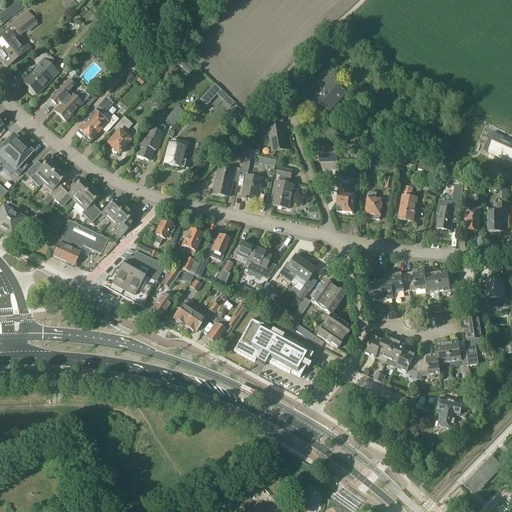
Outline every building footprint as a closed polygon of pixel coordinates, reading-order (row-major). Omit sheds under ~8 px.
[(0,21),(2,24),(12,16),(7,9),(0,15),(0,21)] [(28,11),(10,25),(11,26),(3,32),(7,37),(0,42),(0,59),(6,68),(27,51),(31,48),(26,42),(22,46),(18,41),(22,38),(20,36),(26,32),(27,34),(37,26),(36,24),(37,23),(28,11)] [(124,34),(118,28),(104,43),(111,49),(124,34)] [(38,66),(34,71),(23,82),(30,88),(29,90),(29,91),(33,95),(35,95),(36,94),(38,95),(50,82),(44,77),(47,73),(45,72),(55,60),(46,52),(34,61),(38,66)] [(188,75),(194,69),(180,55),(174,61),(188,75)] [(159,72),(153,69),(150,74),(156,78),(159,72)] [(325,95),(319,102),(325,108),(326,108),(329,111),(346,93),(337,84),(340,81),(327,69),(319,78),(330,88),(328,90),(326,88),(322,92),(325,95)] [(129,74),(124,80),(129,85),(134,78),(129,74)] [(141,77),(136,81),(140,85),(141,85),(142,86),(146,82),(141,77)] [(75,86),(69,80),(51,100),(56,105),(57,104),(60,107),(55,112),(66,123),(82,105),(71,95),(70,96),(68,94),(75,86)] [(221,91),(214,85),(200,100),(206,106),(217,95),(221,91)] [(227,96),(223,101),(230,108),(234,103),(227,96)] [(179,108),(167,122),(173,127),(185,114),(184,113),(180,109),(179,108)] [(77,133),(83,139),(102,118),(95,112),(77,133)] [(102,118),(83,139),(89,144),(101,131),(106,135),(119,121),(114,116),(112,119),(106,113),(102,118)] [(134,125),(125,117),(116,128),(119,131),(108,144),(119,154),(130,142),(130,141),(133,137),(128,132),(134,125)] [(268,134),(271,152),(287,150),(283,126),(273,127),(272,122),(260,124),(262,135),(268,134)] [(144,140),(137,156),(150,161),(154,150),(156,150),(162,134),(150,129),(146,140),(144,140)] [(496,156),(511,163),(511,141),(509,140),(493,132),(484,151),(496,156)] [(0,156),(6,162),(22,144),(13,136),(4,145),(0,141),(0,156)] [(186,144),(172,140),(166,164),(185,168),(186,161),(182,160),(186,144)] [(32,153),(22,144),(6,162),(15,170),(13,172),(18,177),(28,167),(23,163),(32,153)] [(336,163),(335,144),(318,145),(319,164),(336,163)] [(419,165),(420,156),(401,153),(399,161),(419,165)] [(241,169),(240,172),(248,174),(252,155),(245,154),(241,169)] [(418,170),(438,175),(441,164),(421,159),(418,170)] [(35,164),(26,174),(34,182),(38,179),(43,183),(57,169),(48,160),(40,169),(35,164)] [(240,172),(241,169),(232,167),(231,173),(219,170),(214,193),(228,197),(232,181),(238,183),(240,172)] [(57,169),(43,183),(52,192),(43,201),(48,206),(53,200),(63,189),(59,185),(66,177),(57,169)] [(281,176),(280,183),(279,183),(274,206),(290,209),(295,186),(288,185),(290,177),(291,178),(293,172),(279,169),(277,175),(281,176)] [(480,178),(479,180),(483,181),(488,182),(489,180),(490,176),(490,175),(481,173),(481,174),(480,178)] [(262,179),(245,175),(240,199),(244,200),(244,201),(246,201),(247,200),(257,203),(262,179)] [(386,178),(385,189),(392,190),(394,179),(386,178)] [(472,179),(465,178),(463,191),(470,192),(472,179)] [(63,189),(53,200),(58,204),(68,194),(77,203),(90,188),(82,180),(68,194),(63,189)] [(455,209),(460,210),(464,181),(460,180),(459,188),(455,187),(452,203),(440,201),(437,215),(439,215),(436,230),(450,232),(454,212),(455,209)] [(339,195),(337,213),(352,215),(355,197),(348,196),(349,185),(340,184),(339,195)] [(90,188),(77,203),(86,211),(83,214),(87,218),(96,209),(92,205),(100,197),(90,188)] [(403,197),(399,220),(413,222),(417,200),(411,199),(413,189),(410,189),(405,188),(404,194),(403,197)] [(369,193),(368,199),(366,215),(371,215),(370,220),(379,221),(380,216),(382,201),(374,200),(375,194),(369,193)] [(101,214),(102,214),(110,222),(124,207),(115,199),(101,214)] [(501,232),(501,218),(507,218),(507,203),(496,204),(497,210),(488,210),(488,214),(488,233),(501,232)] [(0,233),(1,234),(16,208),(9,204),(6,210),(0,205),(0,233)] [(116,234),(117,235),(111,241),(115,243),(120,238),(121,238),(129,229),(125,225),(133,216),(124,207),(110,222),(119,230),(116,234)] [(16,208),(1,234),(8,238),(9,236),(13,239),(17,231),(26,236),(35,226),(24,220),(27,214),(16,208)] [(96,209),(87,218),(93,224),(102,214),(101,214),(96,209)] [(471,215),(464,215),(464,221),(466,221),(466,232),(479,233),(479,216),(481,216),(481,209),(471,209),(471,215)] [(52,217),(46,228),(57,233),(63,222),(52,217)] [(155,239),(154,242),(152,245),(158,248),(159,245),(162,239),(165,240),(168,232),(172,234),(175,228),(171,226),(172,225),(161,220),(153,238),(155,239)] [(59,245),(53,258),(73,267),(79,253),(82,247),(101,256),(108,240),(68,221),(57,244),(59,245)] [(195,252),(202,235),(190,230),(186,239),(185,239),(182,246),(188,249),(186,254),(193,257),(195,252)] [(199,264),(194,274),(200,277),(209,258),(221,263),(224,257),(223,256),(230,241),(219,236),(216,243),(215,242),(213,247),(207,245),(199,264)] [(244,265),(247,260),(253,247),(241,242),(235,254),(237,255),(234,260),(244,265)] [(138,245),(135,252),(149,259),(152,261),(164,266),(168,261),(159,257),(160,255),(138,245)] [(259,265),(265,253),(253,247),(247,260),(248,260),(246,264),(244,268),(247,269),(249,270),(250,266),(252,262),(259,265)] [(107,286),(106,286),(106,287),(107,287),(110,289),(111,289),(121,294),(121,295),(122,295),(131,300),(132,301),(132,300),(142,306),(143,306),(143,305),(145,302),(156,282),(164,266),(152,261),(149,259),(136,253),(136,254),(138,255),(135,260),(133,259),(128,257),(123,265),(121,264),(119,268),(118,267),(116,271),(115,270),(110,279),(107,286)] [(295,277),(304,263),(295,256),(285,269),(295,277)] [(194,274),(199,264),(193,262),(194,261),(187,258),(182,269),(194,274)] [(226,261),(216,284),(222,287),(224,283),(225,284),(229,274),(228,274),(233,264),(226,261)] [(304,263),(295,277),(290,284),(294,286),(297,282),(303,286),(305,284),(309,278),(314,271),(313,270),(315,268),(310,265),(309,266),(305,264),(304,263)] [(173,269),(172,270),(162,284),(169,289),(181,272),(173,269)] [(424,276),(424,271),(413,273),(407,274),(410,292),(415,291),(427,290),(424,276)] [(438,293),(456,290),(454,276),(448,277),(447,272),(435,274),(438,293)] [(410,292),(407,274),(401,274),(389,276),(389,281),(390,281),(392,295),(403,293),(404,293),(410,292)] [(435,274),(424,276),(427,290),(427,295),(438,293),(435,274)] [(197,278),(190,288),(195,292),(196,293),(204,281),(197,278)] [(485,285),(476,286),(477,299),(486,299),(486,300),(486,308),(504,307),(504,300),(504,285),(502,282),(499,282),(499,281),(498,281),(497,279),(492,279),(491,281),(485,281),(485,285)] [(390,281),(389,281),(379,282),(382,301),(393,299),(392,295),(390,281)] [(310,302),(309,302),(327,315),(331,314),(344,296),(324,282),(310,302)] [(382,301),(379,282),(367,284),(370,303),(382,301)] [(255,300),(260,304),(271,287),(267,284),(255,300)] [(296,297),(302,301),(309,291),(303,287),(296,297)] [(163,316),(172,302),(162,295),(156,302),(157,303),(153,309),(157,312),(157,314),(160,316),(162,315),(163,316)] [(305,299),(287,326),(291,329),(312,343),(315,338),(298,326),(297,321),(310,303),(305,299)] [(185,326),(194,312),(198,307),(192,303),(188,308),(183,305),(174,319),(175,319),(175,322),(178,323),(180,323),(185,326)] [(194,312),(185,326),(189,328),(189,331),(192,333),(195,332),(195,333),(204,319),(209,323),(219,307),(214,303),(204,318),(194,312)] [(211,332),(206,338),(208,340),(210,341),(211,344),(213,345),(215,345),(216,345),(225,333),(227,334),(231,329),(233,330),(247,310),(240,305),(228,324),(218,317),(213,324),(214,325),(210,331),(211,332)] [(223,316),(227,310),(221,306),(216,312),(223,316)] [(482,339),(479,318),(480,318),(479,312),(472,313),(473,318),(465,319),(468,341),(472,341),(472,346),(466,348),(469,366),(477,365),(475,349),(476,349),(475,344),(480,343),(483,343),(482,339)] [(329,318),(316,336),(336,350),(350,329),(332,317),(329,318)] [(307,364),(312,355),(302,350),(303,348),(258,324),(258,326),(250,321),(233,352),(254,363),(255,362),(264,366),(266,362),(289,374),(290,373),(299,378),(304,369),(307,370),(309,366),(307,364)] [(377,354),(383,341),(373,336),(365,354),(376,359),(378,354),(377,354)] [(385,337),(383,341),(377,354),(378,354),(388,359),(395,341),(385,337)] [(399,363),(404,350),(404,351),(406,347),(395,341),(388,359),(386,363),(396,368),(398,363),(399,363)] [(468,367),(466,352),(460,353),(458,342),(447,344),(450,363),(462,362),(462,368),(468,367)] [(450,363),(447,344),(435,346),(437,355),(438,365),(439,365),(450,363)] [(399,363),(398,363),(396,368),(407,373),(409,368),(418,372),(420,358),(404,351),(404,350),(399,363)] [(420,358),(418,372),(419,373),(428,371),(429,376),(440,374),(439,365),(438,365),(437,355),(425,357),(420,358)] [(444,381),(445,390),(453,389),(452,380),(444,381)] [(481,405),(490,404),(489,391),(480,392),(481,405)] [(438,412),(439,414),(442,414),(445,415),(446,413),(450,414),(449,416),(456,417),(456,418),(459,418),(462,403),(441,398),(438,412)] [(439,414),(441,415),(438,427),(440,427),(440,429),(444,430),(445,429),(453,430),(456,418),(456,417),(449,416),(450,414),(446,413),(445,415),(442,414),(439,414)] [(466,483),(477,494),(480,492),(481,492),(485,488),(482,485),(500,467),(493,460),(475,479),(472,477),(466,483)]
